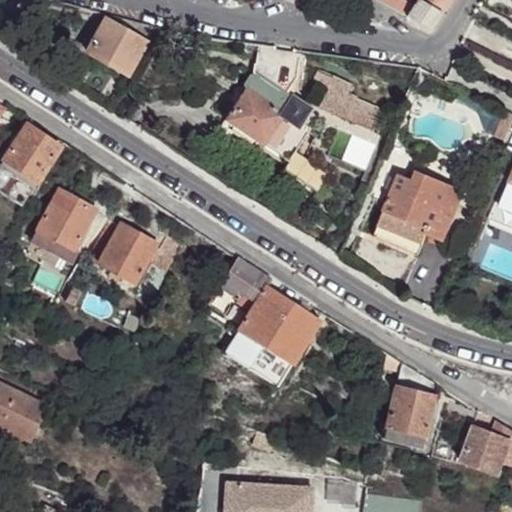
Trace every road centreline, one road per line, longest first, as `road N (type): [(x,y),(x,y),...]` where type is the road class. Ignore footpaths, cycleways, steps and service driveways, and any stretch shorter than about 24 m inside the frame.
road 1 (residential): [(511,417),(0,90)]
road 2 (residential): [(0,62),(370,294),(511,353)]
road 3 (residential): [(160,8),(436,53),(471,0)]
